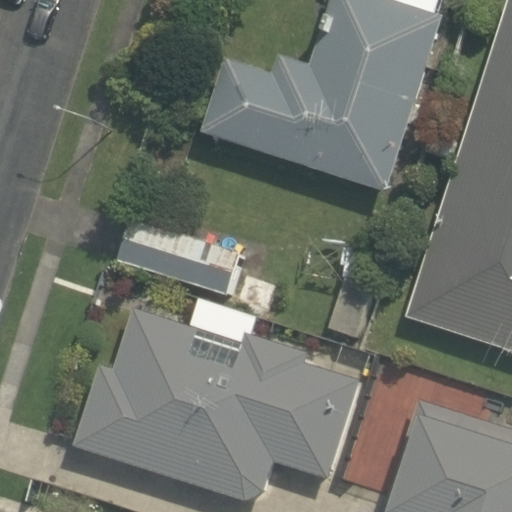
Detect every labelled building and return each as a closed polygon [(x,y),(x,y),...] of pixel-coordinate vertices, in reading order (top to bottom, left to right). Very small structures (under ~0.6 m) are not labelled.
[(209,139),(391,201),(451,23),(441,20),(448,0),(447,0),(395,0),(394,5),(380,0),(340,0),(316,72),(286,61),(280,81),(234,65),(209,139)] [(511,0),(509,0),(409,322),(511,354),(511,0)] [(120,265),(268,315),(278,286),(240,273),(246,258),(135,221),(120,265)] [(348,281),(333,334),(363,342),(378,289),(348,281)] [(240,376),(195,361),(204,334),(140,313),(120,374),(107,370),(80,450),(251,506),(253,507),(253,505),(260,503),(269,497),(280,465),(333,483),(366,385),(313,368),(315,360),(253,339),(240,376)] [(511,511),(511,434),(426,405),(389,511),(511,511)]
